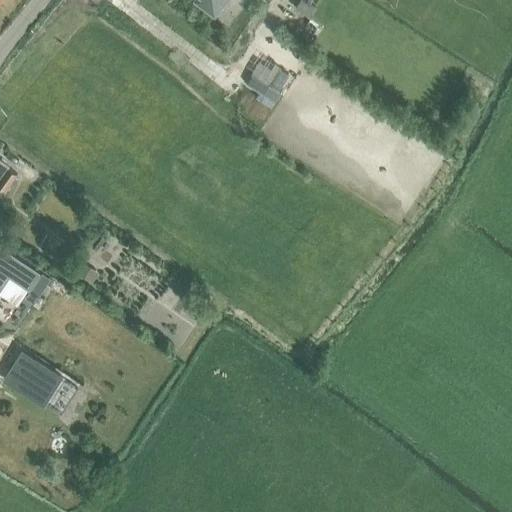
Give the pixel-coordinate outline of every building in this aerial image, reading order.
[(225,0),(197,0),(215,14),(225,0)] [(315,7),(303,0),(299,0),(294,9),(308,18),(315,7)] [(0,186),(5,191),(17,173),(8,167),(10,164),(0,157),(0,186)] [(29,288),(40,271),(0,244),(0,288),(9,275),(29,288)] [(79,273),(91,281),(96,273),(85,265),(79,273)] [(41,273),(35,283),(43,289),(50,279),(41,273)]
